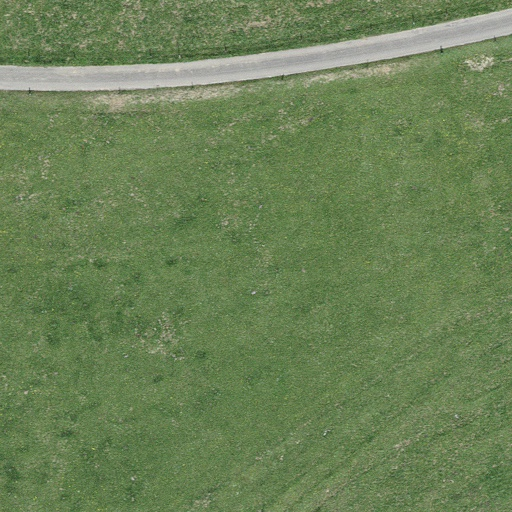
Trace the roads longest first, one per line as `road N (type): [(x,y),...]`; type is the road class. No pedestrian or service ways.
road 1 (track): [(511,21),(181,73)]
road 2 (residential): [(0,77),(181,73)]
